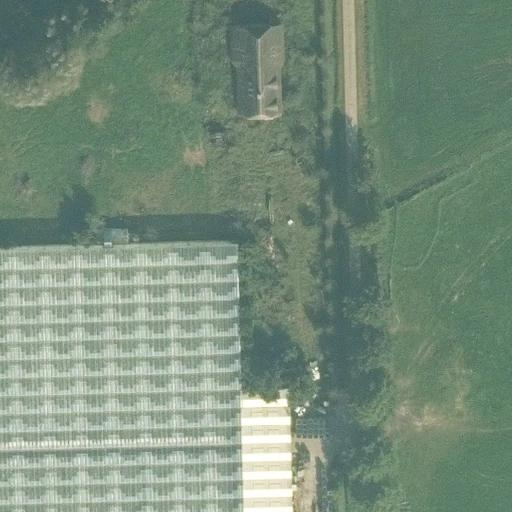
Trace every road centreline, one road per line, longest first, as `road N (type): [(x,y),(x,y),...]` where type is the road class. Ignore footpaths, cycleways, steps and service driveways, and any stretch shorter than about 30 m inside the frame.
road 1 (unclassified): [(348,0),(361,511)]
road 2 (track): [(0,65),(118,0)]
